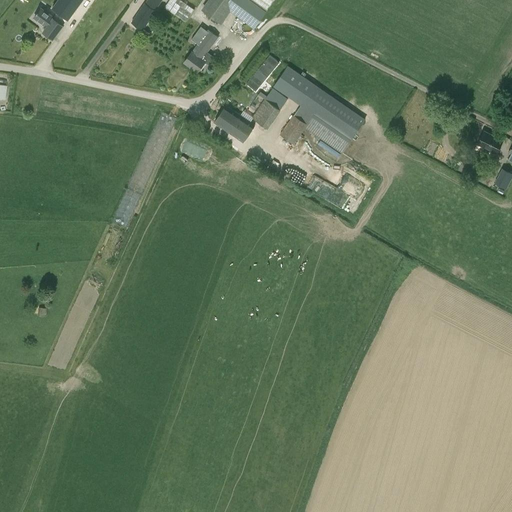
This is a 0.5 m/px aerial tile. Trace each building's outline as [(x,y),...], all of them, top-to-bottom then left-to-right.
[(53,38),(63,24),(60,22),(64,17),(69,21),(84,0),(58,0),(52,9),(57,12),(43,31),(53,38)] [(132,22),(142,29),(161,0),(147,0),(145,4),(145,3),(132,22)] [(180,0),(169,0),(164,8),(186,22),(194,9),(180,0)] [(207,0),(201,9),(221,24),(231,11),(254,28),(274,0),(207,0)] [(183,61),(193,68),(192,70),(197,73),(205,61),(209,64),(215,57),(208,52),(215,43),(204,35),(191,51),(183,61)] [(279,62),(270,54),(246,83),(255,91),(279,62)] [(365,119),(288,65),(266,95),(260,91),(258,94),(262,97),(261,100),(263,101),(252,118),(267,128),(281,109),(280,109),(288,97),(301,105),(294,115),(293,115),(280,134),(294,144),(305,128),(341,153),(365,119)] [(214,121),(244,141),(255,124),(226,104),(214,121)] [(125,228),(176,118),(163,112),(112,222),(125,228)] [(496,153),(503,140),(484,130),(477,143),(496,153)] [(494,183),(501,186),(506,189),(507,187),(511,176),(511,172),(505,169),(502,168),(494,183)]
